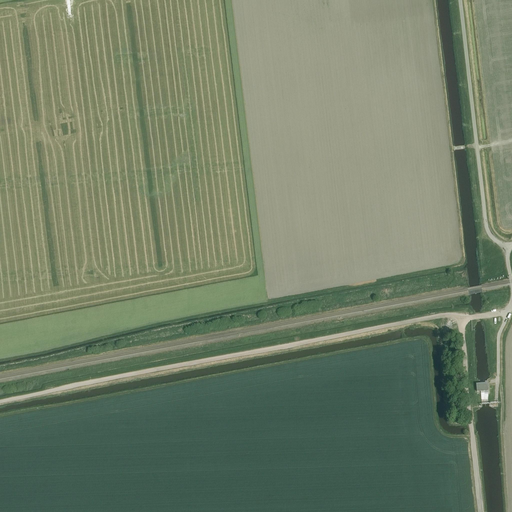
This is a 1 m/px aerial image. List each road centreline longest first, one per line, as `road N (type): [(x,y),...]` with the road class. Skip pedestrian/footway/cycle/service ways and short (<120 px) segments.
road 1 (track): [(0,400),(456,314),(479,511)]
road 2 (unclassified): [(507,246),(485,222),(459,0)]
